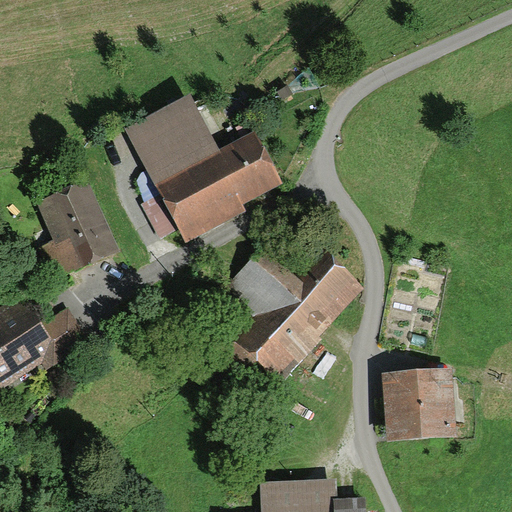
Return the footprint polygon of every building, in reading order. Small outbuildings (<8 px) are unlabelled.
[(191,99),(125,133),(146,173),(142,175),(137,184),(139,191),(146,203),(142,205),(161,241),(177,233),(185,247),(246,216),(243,211),(282,190),(254,136),(219,154),(191,99)] [(76,185),(19,211),(51,281),(107,256),(76,185)] [(253,254),(216,294),(247,322),(211,362),(253,400),(354,290),(307,248),(279,278),(253,254)] [(15,300),(0,309),(0,392),(13,384),(15,388),(41,372),(43,376),(92,346),(69,310),(43,326),(27,301),(19,306),(15,300)] [(439,376),(373,380),(377,442),(443,437),(439,376)] [(253,511),(354,511),(353,500),(325,502),(324,485),(252,491),(253,511)]
